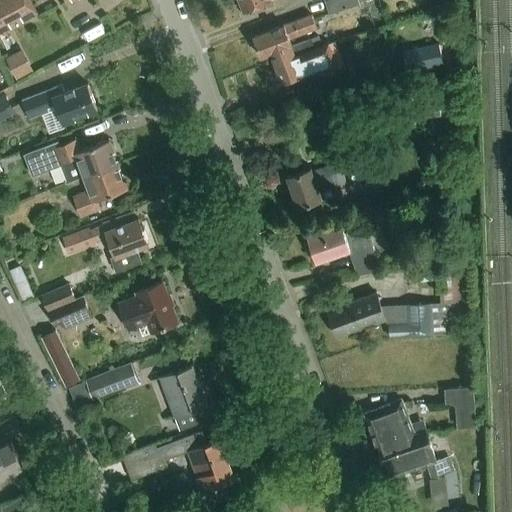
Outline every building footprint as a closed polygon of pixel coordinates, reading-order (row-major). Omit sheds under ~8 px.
[(0,0),(0,34),(12,28),(10,23),(21,17),(23,22),(41,14),(33,0),(0,0)] [(240,0),(244,12),(273,1),(272,0),(240,0)] [(328,11),(360,0),(329,0),(327,1),(325,2),(328,11)] [(291,44),(292,44),(289,36),(316,26),(312,14),(253,36),(261,56),(272,52),(271,51),(291,44)] [(295,55),(291,44),(271,51),(272,52),(282,81),(302,73),(300,68),(328,57),(323,44),(295,55)] [(441,46),(407,52),(410,73),(444,66),(441,46)] [(14,77),(32,69),(23,48),(5,55),(14,77)] [(62,83),(22,98),(29,119),(43,114),(50,133),(64,127),(62,121),(97,108),(88,83),(65,91),(62,83)] [(7,96),(0,99),(0,124),(17,115),(7,96)] [(76,138),(55,146),(53,141),(25,152),(33,173),(62,162),(69,181),(83,175),(117,162),(108,139),(80,149),(76,138)] [(312,169),(311,167),(286,176),(297,206),(320,198),(323,207),(340,201),(335,188),(346,184),(338,160),(312,169)] [(126,187),(117,162),(83,175),(88,190),(73,195),(80,215),(102,207),(98,197),(126,187)] [(107,235),(114,255),(110,257),(114,270),(140,260),(135,248),(147,244),(137,218),(132,219),(130,212),(102,222),(102,225),(88,230),(87,228),(63,237),(68,251),(96,241),(95,239),(107,235)] [(344,231),(341,224),(302,237),(308,253),(313,251),(316,260),(348,249),(356,273),(379,265),(365,224),(344,231)] [(135,290),(137,295),(120,301),(131,331),(149,324),(151,330),(177,321),(171,305),(173,304),(169,294),(166,294),(161,281),(135,290)] [(47,308),(76,297),(72,285),(43,296),(47,308)] [(376,292),(328,309),(337,336),(385,319),(376,292)] [(47,308),(53,323),(88,310),(82,295),(76,297),(47,308)] [(451,335),(449,303),(406,305),(407,322),(389,323),(390,338),(434,336),(434,335),(451,335)] [(40,333),(64,383),(79,376),(55,326),(40,333)] [(211,401),(197,361),(161,374),(181,428),(203,420),(198,406),(211,401)] [(133,362),(85,380),(92,400),(141,383),(133,362)] [(443,386),(444,404),(454,404),(455,426),(476,425),(474,385),(443,386)] [(414,438),(413,434),(402,399),(365,413),(377,447),(388,443),(389,446),(414,438)] [(161,460),(177,453),(187,450),(202,489),(235,476),(220,436),(206,441),(202,429),(156,446),(155,442),(122,454),(131,478),(163,466),(161,460)] [(436,461),(425,430),(413,434),(414,438),(389,446),(388,443),(377,447),(388,478),(436,461)] [(11,440),(0,445),(0,478),(24,466),(11,440)] [(2,511),(18,511),(36,503),(31,491),(0,508),(2,511)]
